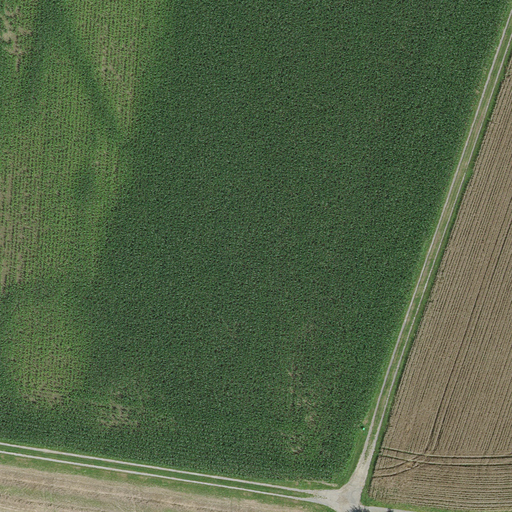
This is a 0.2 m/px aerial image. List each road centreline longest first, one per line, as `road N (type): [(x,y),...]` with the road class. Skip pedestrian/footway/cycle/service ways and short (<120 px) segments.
road 1 (track): [(511,36),(397,356),(354,509)]
road 2 (track): [(0,448),(354,509)]
